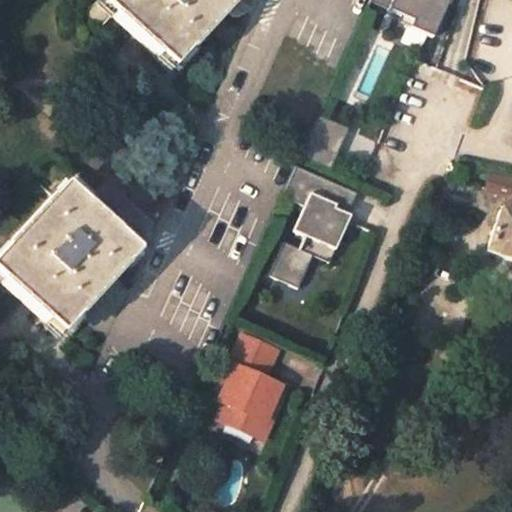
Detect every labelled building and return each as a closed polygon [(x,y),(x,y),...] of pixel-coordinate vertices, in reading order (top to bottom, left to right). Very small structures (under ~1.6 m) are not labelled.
[(231,0),(101,0),(172,66),(231,0)] [(370,0),(367,7),(427,34),(442,0),(370,0)] [(326,166),(343,128),(316,117),(300,155),(326,166)] [(357,191),(296,165),(283,195),(308,206),(297,232),(304,235),(299,247),(284,241),(270,274),(298,287),(313,254),(319,242),(332,248),(357,191)] [(511,181),(488,174),(484,189),(508,196),(511,184),(511,181)] [(138,249),(66,183),(0,254),(0,276),(61,334),(138,249)] [(485,253),(511,260),(511,184),(508,196),(503,212),(498,211),(485,253)] [(334,248),(332,248),(319,242),(313,254),(329,261),(334,248)] [(274,352),(241,338),(228,366),(234,369),(224,392),(219,402),(225,406),(219,420),(262,440),(270,422),(264,420),(274,395),(278,388),(262,380),(274,352)] [(228,366),(217,390),(224,392),(234,369),(228,366)] [(270,422),(281,398),(274,395),(264,420),(270,422)] [(53,443),(36,427),(25,437),(44,455),(53,443)]
